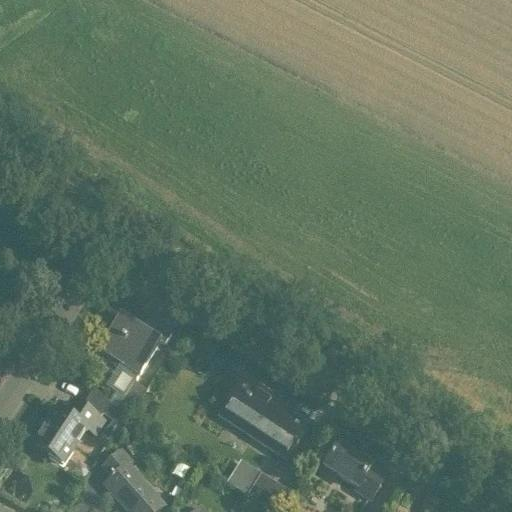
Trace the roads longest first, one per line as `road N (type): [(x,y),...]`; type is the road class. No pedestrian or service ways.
road 1 (residential): [(511,502),(108,236)]
road 2 (residential): [(0,415),(108,236)]
road 3 (residential): [(108,236),(0,164)]
